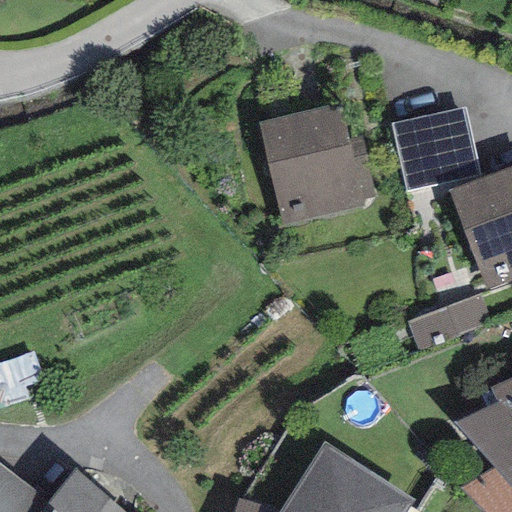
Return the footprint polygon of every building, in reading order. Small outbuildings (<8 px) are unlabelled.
[(340,103),(257,121),(280,227),(365,209),(364,200),(373,198),(360,136),(348,139),(340,103)] [(465,109),(390,125),(405,193),(479,177),(465,109)] [(511,167),(449,191),(486,291),(511,280),(511,167)] [(479,295),(406,324),(417,352),(490,323),(479,295)] [(511,378),(490,389),(495,404),(452,422),(493,470),(511,491),(511,378)] [(404,511),(412,500),(323,442),(280,511),(279,511),(404,511)] [(38,511),(47,501),(0,465),(0,511),(38,511)] [(124,511),(74,466),(47,501),(38,511),(124,511)] [(481,511),(511,511),(511,491),(493,470),(458,489),(481,511)] [(279,511),(280,511),(237,500),(233,511),(279,511)]
